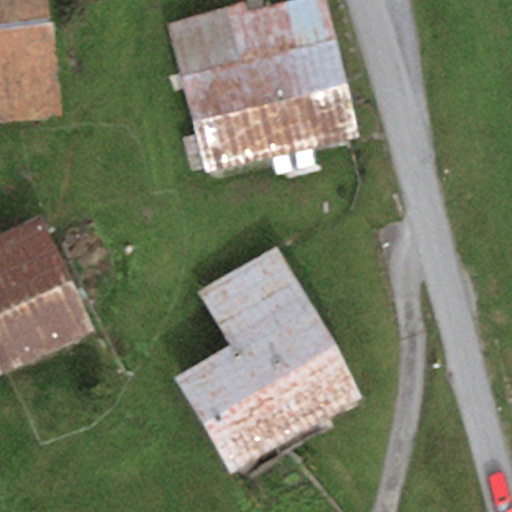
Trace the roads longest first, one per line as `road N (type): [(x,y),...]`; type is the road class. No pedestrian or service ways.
road 1 (tertiary): [(369,0),(510,511)]
road 2 (track): [(427,223),(409,278),(416,340),(389,511)]
